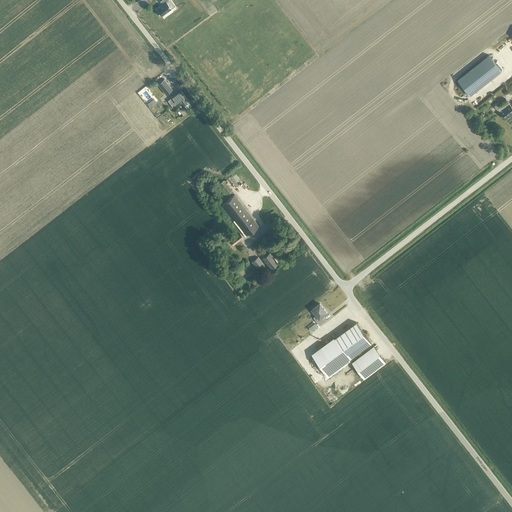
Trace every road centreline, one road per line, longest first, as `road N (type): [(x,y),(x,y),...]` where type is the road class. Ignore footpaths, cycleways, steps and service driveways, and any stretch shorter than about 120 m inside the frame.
road 1 (tertiary): [(344,288),(118,0)]
road 2 (tertiary): [(511,503),(344,288)]
road 3 (unclassified): [(344,288),(511,158)]
